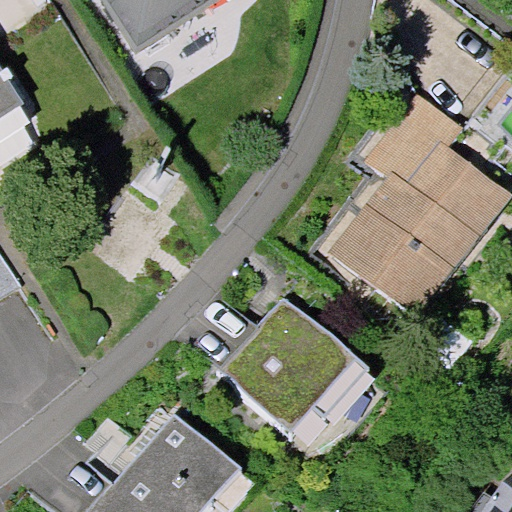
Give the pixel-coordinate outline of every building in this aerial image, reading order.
[(109,0),(145,59),(243,0),(109,0)] [(0,127),(14,118),(0,96),(7,92),(2,84),(0,84),(0,127)] [(412,101),(360,165),(388,188),(331,260),(408,322),(501,206),(441,158),(458,138),(412,101)] [(0,295),(12,288),(0,268),(0,295)] [(286,446),(307,422),(319,433),(364,383),(279,307),(213,381),(286,446)] [(236,511),(250,496),(169,424),(89,511),(236,511)] [(511,511),(511,492),(498,511),(482,498),(471,511),(511,511)]
